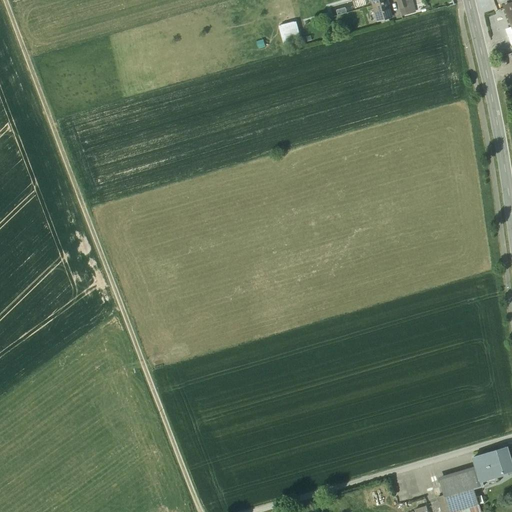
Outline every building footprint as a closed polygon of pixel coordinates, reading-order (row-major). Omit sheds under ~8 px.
[(411,0),(405,0),(407,5),(400,7),(399,7),(401,15),(414,11),(411,0)] [(388,1),(373,5),(377,21),(392,16),(388,1)] [(294,19),(279,24),(286,49),(301,45),(294,19)] [(505,447),(473,457),(477,468),(480,478),(496,474),(511,469),(505,447)] [(477,468),(467,471),(472,488),(482,485),(480,478),(477,468)] [(467,471),(439,480),(448,511),(452,511),(477,505),(472,488),(467,471)] [(496,474),(480,478),(482,485),(482,486),(498,481),(496,474)]
